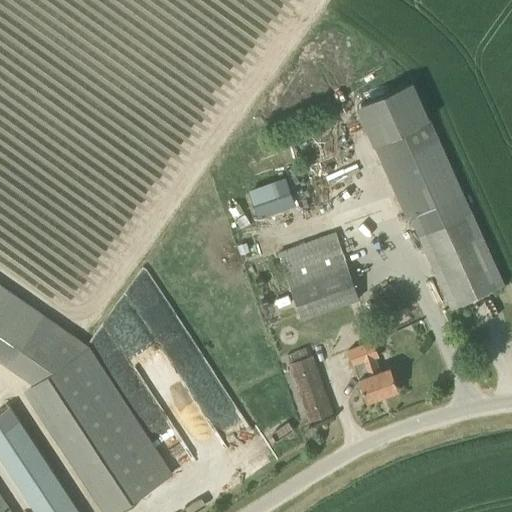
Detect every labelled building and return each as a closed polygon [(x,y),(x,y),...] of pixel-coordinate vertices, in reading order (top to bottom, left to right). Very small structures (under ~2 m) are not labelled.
[(412,79),(356,104),(381,161),(437,135),(412,79)] [(287,153),(241,169),(246,183),(292,168),(287,153)] [(286,178),(248,192),(258,221),(296,207),(286,178)] [(504,284),(464,194),(410,215),(452,308),(504,284)] [(340,247),(283,267),(302,319),(359,299),(340,247)] [(85,350),(0,287),(0,367),(25,386),(85,350)] [(378,372),(373,359),(378,357),(373,342),(348,351),(354,367),(359,380),(367,401),(399,390),(391,368),(378,372)] [(98,511),(124,511),(169,480),(85,350),(25,386),(22,389),(98,511)] [(310,421),(333,413),(312,355),(289,363),(310,421)] [(75,511),(9,412),(0,417),(0,456),(36,511),(75,511)] [(0,511),(12,511),(0,493),(0,511)]
